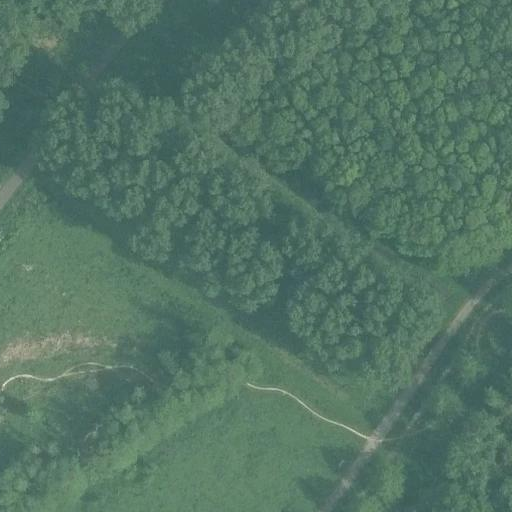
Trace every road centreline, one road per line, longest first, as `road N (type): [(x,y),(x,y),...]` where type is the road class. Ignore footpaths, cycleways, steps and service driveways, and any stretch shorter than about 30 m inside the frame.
road 1 (unknown): [(511,298),(486,322),(353,511)]
road 2 (track): [(332,511),(426,370)]
road 3 (track): [(511,281),(479,301),(426,370)]
